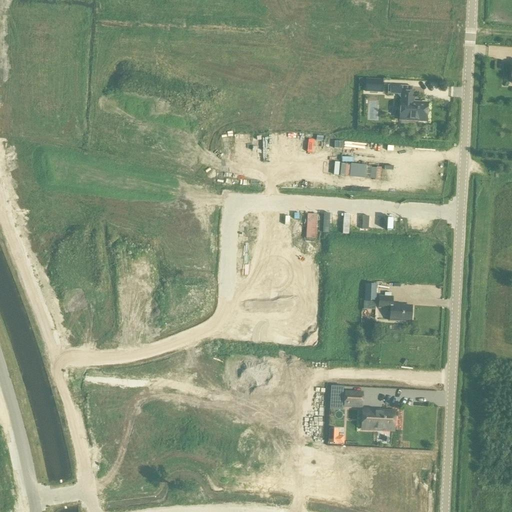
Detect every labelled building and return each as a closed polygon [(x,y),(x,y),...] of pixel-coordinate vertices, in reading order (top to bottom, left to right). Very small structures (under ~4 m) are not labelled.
[(282,0),(281,21),(296,22),(297,0),(282,0)] [(323,0),(322,24),(401,28),(402,16),(394,15),(395,3),(380,2),(379,0),(323,0)] [(366,92),(381,92),(382,81),(366,80),(366,92)] [(399,121),(424,123),(425,102),(414,102),(415,92),(401,91),(400,101),(399,121)] [(252,236),(214,236),(214,254),(238,254),(238,259),(252,259),(252,236)] [(205,259),(204,247),(189,248),(190,260),(205,259)] [(215,265),(214,321),(233,321),(234,266),(215,265)] [(365,285),(365,293),(376,293),(376,285),(365,285)] [(375,301),(376,293),(365,293),(364,300),(375,301)] [(393,297),(379,296),(378,308),(390,308),(389,321),(411,322),(412,306),(392,305),(393,297)] [(240,324),(270,325),(271,312),(262,312),(262,316),(256,316),(257,309),(241,308),(240,324)] [(362,407),(362,393),(346,392),(345,406),(362,407)] [(342,397),(330,396),(329,409),(341,410),(342,397)] [(363,410),(362,428),(394,430),(394,412),(363,410)] [(288,482),(288,466),(272,466),(273,483),(288,482)] [(248,488),(248,501),(292,503),(293,489),(248,488)]
